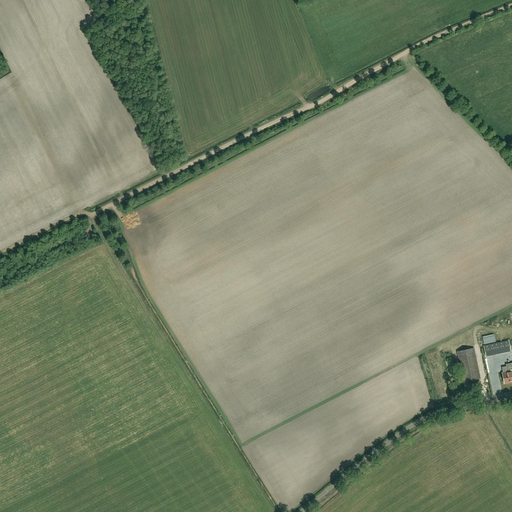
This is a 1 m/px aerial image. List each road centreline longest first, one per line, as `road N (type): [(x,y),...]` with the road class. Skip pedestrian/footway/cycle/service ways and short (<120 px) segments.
road 1 (track): [(511,6),(436,36),(91,215)]
road 2 (unclassified): [(295,511),(424,413),(511,393)]
